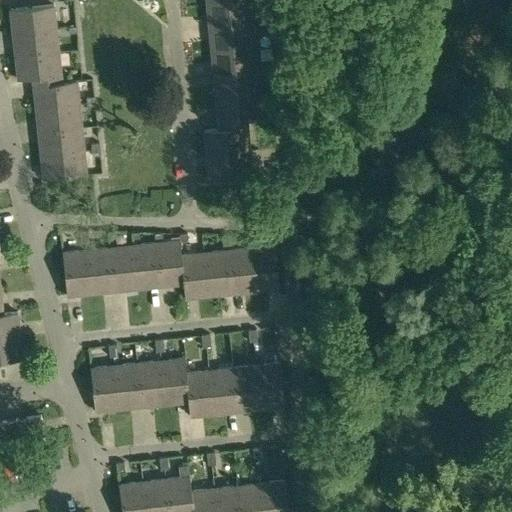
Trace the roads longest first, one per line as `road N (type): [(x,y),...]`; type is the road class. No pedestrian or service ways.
road 1 (residential): [(56,339),(293,315)]
road 2 (residential): [(187,226),(172,0)]
road 3 (residential): [(89,456),(301,436)]
road 4 (residential): [(187,226),(286,226),(293,315)]
road 5 (residential): [(27,223),(187,226)]
road 6 (residential): [(0,101),(27,223)]
road 7 (residential): [(293,315),(301,436)]
